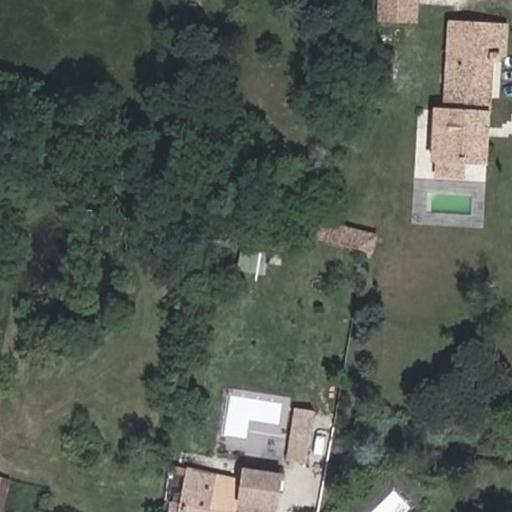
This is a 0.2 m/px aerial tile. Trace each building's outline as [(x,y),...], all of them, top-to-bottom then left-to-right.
[(421,0),(375,0),(375,24),(421,26),(421,0)] [(486,164),(491,63),(504,64),(506,27),(451,24),(446,112),(436,111),(434,161),(439,161),(463,163),(486,164)] [(462,178),(463,163),(439,161),(438,177),(462,178)] [(273,221),(275,213),(264,210),(262,219),(273,221)] [(217,274),(222,232),(210,231),(205,273),(217,274)] [(268,247),(269,238),(245,234),(244,243),(268,247)] [(263,274),(268,247),(244,243),(239,270),(263,274)] [(311,435),(314,412),(297,410),(294,432),(311,435)] [(306,465),(311,435),(294,432),(289,462),(306,465)] [(346,455),(348,442),(339,440),(337,454),(346,455)] [(188,477),(190,470),(170,465),(170,473),(188,477)] [(210,511),(216,476),(190,470),(188,477),(182,506),(180,511),(210,511)] [(274,511),(281,477),(247,471),(245,482),(216,476),(210,511),(274,511)]
